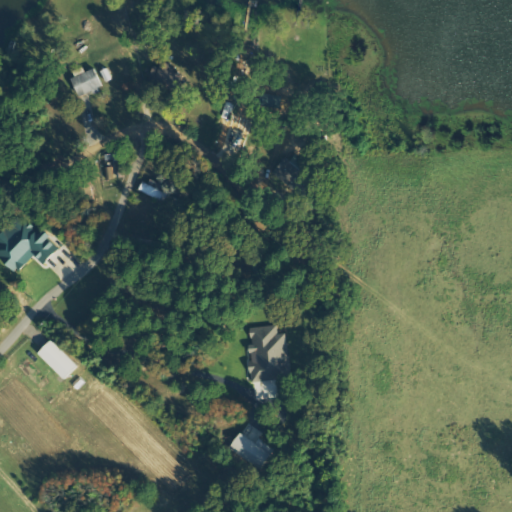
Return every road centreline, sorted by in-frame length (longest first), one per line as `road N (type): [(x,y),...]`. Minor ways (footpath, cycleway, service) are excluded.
road 1 (residential): [(247,199),(228,171),(152,127),(106,140),(38,178),(9,182)]
road 2 (residential): [(152,127),(103,244),(0,345)]
